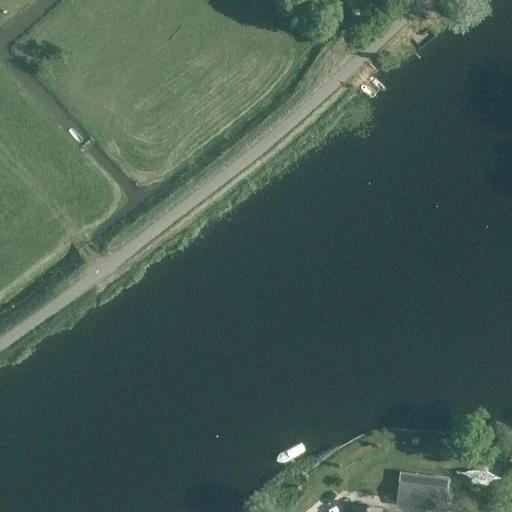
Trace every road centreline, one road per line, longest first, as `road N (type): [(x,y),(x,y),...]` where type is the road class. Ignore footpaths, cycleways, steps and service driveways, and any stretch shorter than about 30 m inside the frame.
road 1 (unclassified): [(0,346),(270,140),(424,0)]
road 2 (track): [(0,144),(103,270)]
